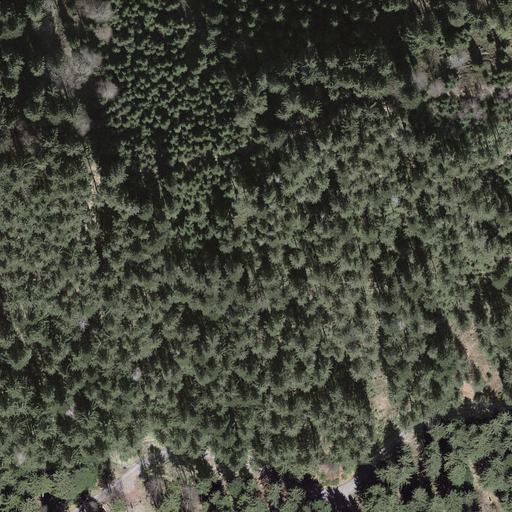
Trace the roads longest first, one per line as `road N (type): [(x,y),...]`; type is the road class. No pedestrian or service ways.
road 1 (track): [(348,492),(405,432),(434,417),(511,406)]
road 2 (track): [(348,492),(309,492),(185,448)]
road 3 (track): [(185,448),(156,456),(79,511)]
